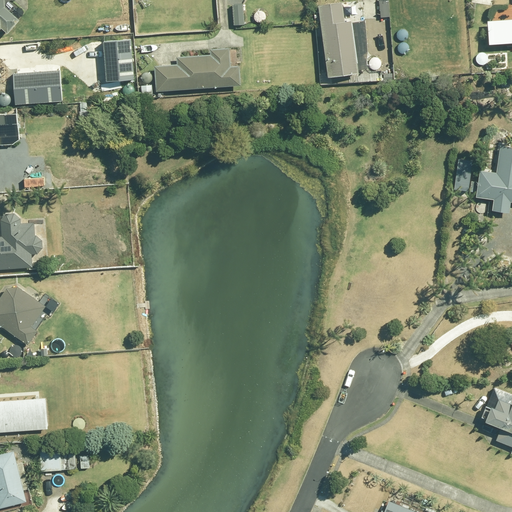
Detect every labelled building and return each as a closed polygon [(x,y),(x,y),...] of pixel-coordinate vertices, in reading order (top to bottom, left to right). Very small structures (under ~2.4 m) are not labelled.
[(0,0),(0,29),(4,29),(7,26),(13,31),(25,19),(24,18),(10,5),(9,0),(0,0)] [(359,19),(351,20),(349,1),(325,4),(333,76),(365,72),(359,19)] [(246,6),(234,6),(234,25),(246,25),(246,6)] [(511,17),(493,19),(495,42),(511,41),(511,17)] [(112,80),(139,78),(135,38),(108,40),(112,80)] [(245,64),(236,65),(235,47),(215,49),(215,53),(182,56),(182,64),(160,65),(162,90),(246,84),(245,64)] [(8,58),(1,59),(1,55),(0,55),(0,82),(11,82),(8,58)] [(21,100),(51,98),(50,78),(20,80),(21,100)] [(0,114),(0,136),(5,136),(5,143),(19,143),(24,138),(23,113),(0,114)] [(511,145),(506,145),(504,170),(486,169),(483,196),(501,198),(500,209),(511,210),(511,145)] [(472,161),(458,159),(454,189),(468,191),(472,161)] [(46,174),(24,175),(25,187),(47,187),(46,174)] [(0,269),(38,266),(37,252),(43,251),(47,247),(46,239),(42,235),(41,235),(40,235),(39,221),(26,222),(26,217),(19,212),(11,213),(6,218),(7,235),(0,235),(0,269)] [(113,212),(98,212),(99,241),(114,241),(113,212)] [(12,287),(4,300),(0,297),(0,321),(33,343),(43,329),(37,325),(51,304),(22,286),(12,287)] [(511,399),(503,396),(497,393),(494,401),(501,404),(494,419),(509,425),(503,438),(511,442),(511,399)] [(62,417),(53,417),(51,396),(0,399),(0,431),(62,427),(62,417)] [(45,470),(81,467),(79,452),(65,453),(64,445),(43,447),(45,470)] [(19,449),(0,454),(0,487),(5,506),(32,500),(29,488),(35,487),(28,461),(22,462),(19,449)] [(424,511),(393,499),(388,511),(424,511)]
